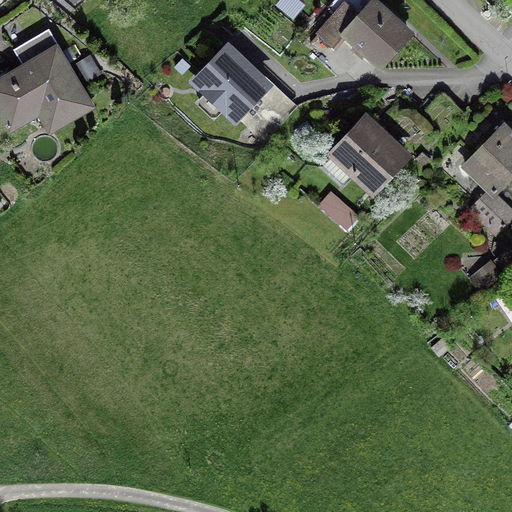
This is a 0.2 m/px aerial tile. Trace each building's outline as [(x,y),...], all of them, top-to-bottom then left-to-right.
[(364,53),(377,65),(405,33),(372,3),(358,18),(343,4),(316,35),(332,48),(343,35),(355,46),(351,51),(359,59),(364,53)] [(263,81),(223,44),(189,80),(230,117),(263,81)] [(87,107),(53,51),(0,82),(0,112),(9,128),(51,103),(62,122),(87,107)] [(371,191),(403,157),(363,121),(320,168),(340,186),(352,174),(371,191)] [(511,213),(492,194),(511,174),(511,136),(503,128),(504,127),(503,126),(463,167),(487,190),(468,211),(494,236),(511,217),(511,213)] [(508,277),(511,273),(511,258),(508,254),(496,264),(508,277)] [(479,278),(485,287),(501,276),(495,267),(479,278)] [(511,283),(500,292),(505,299),(511,295),(511,283)]
